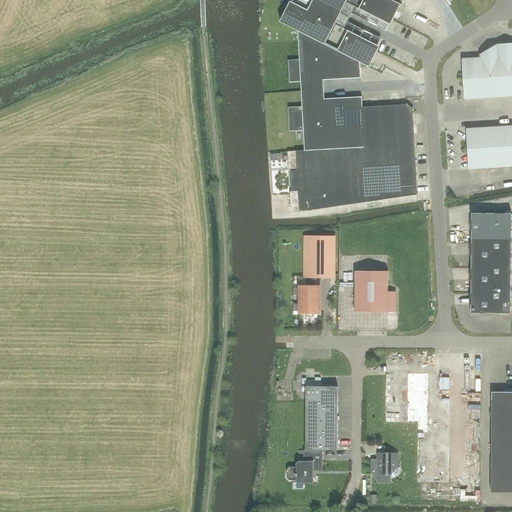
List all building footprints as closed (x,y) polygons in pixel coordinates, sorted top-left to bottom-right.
[(291,0),(280,22),(298,31),(300,60),(289,61),(290,83),(301,82),(301,91),(302,107),(288,108),(290,131),(303,131),(304,151),(296,151),(289,152),(290,171),(291,192),(292,212),(308,211),(417,195),(417,192),(414,131),(414,123),(417,122),(416,114),(415,101),(394,103),(395,105),(362,107),(360,63),(363,65),(370,67),(378,50),(393,21),(401,5),(392,0),(291,0)] [(511,45),(494,46),(496,79),(511,77),(511,45)] [(477,57),(477,59),(478,80),(496,79),(494,46),(477,57)] [(478,80),(477,59),(459,61),(460,81),(478,80)] [(511,77),(496,79),(497,99),(511,98),(511,77)] [(478,80),(479,100),(497,99),(496,79),(478,80)] [(461,101),(479,100),(478,80),(460,81),(461,101)] [(511,130),(511,126),(489,127),(490,148),(511,146),(511,130)] [(492,168),(490,148),(489,127),(466,129),(469,169),(492,168)] [(511,146),(490,148),(492,168),(511,166),(511,146)] [(492,213),(471,213),(471,239),(492,239),(492,213)] [(511,239),(511,214),(492,213),(492,239),(511,239)] [(305,277),(306,277),(316,277),(333,277),(333,238),(305,237),(305,277)] [(471,239),(471,263),(511,264),(511,239),(492,239),(471,239)] [(471,263),(471,288),(511,289),(511,264),(471,263)] [(387,271),(355,271),(355,312),(388,312),(388,311),(396,311),(395,291),(387,292),(387,271)] [(316,288),(316,277),(306,277),(306,288),(301,288),(301,296),(299,296),(299,304),(301,304),(301,312),(318,312),(318,288),(316,288)] [(511,289),(471,288),(471,313),(511,314),(511,289)] [(441,391),(452,391),(451,378),(441,379),(441,391)] [(323,450),(323,451),(338,451),(338,387),(306,387),(306,450),(323,450)] [(511,392),(492,392),(491,462),(511,462),(511,392)] [(323,470),(323,451),(323,450),(306,450),(304,450),(304,461),(301,461),(299,461),(296,464),(296,466),(296,467),(291,467),(289,467),(287,470),(287,472),(287,476),(287,478),(289,480),(291,480),(296,480),(296,482),(304,483),(304,484),(312,485),(312,483),(314,483),(314,470),(323,470)] [(441,478),(449,478),(450,451),(442,451),(441,478)] [(397,454),(384,453),(384,454),(378,454),(378,459),(371,459),(371,474),(390,474),(390,477),(392,477),(393,477),(394,477),(395,476),(396,476),(397,475),(397,474),(398,473),(399,472),(399,471),(399,470),(400,469),(400,468),(396,468),(397,454)] [(511,472),(511,462),(491,462),(492,472),(502,472),(511,472)] [(502,472),(492,472),(492,493),(501,493),(502,472)] [(511,472),(502,472),(501,493),(511,493),(511,472)]
